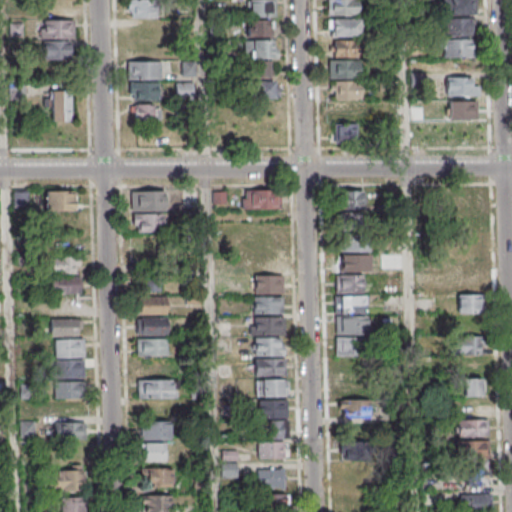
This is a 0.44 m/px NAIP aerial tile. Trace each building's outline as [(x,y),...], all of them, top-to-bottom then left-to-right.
[(130,0),(131,17),(157,17),(157,2),(143,2),(143,0),(130,0)] [(248,0),(274,0),(274,16),(249,16),(248,0)] [(326,0),(357,0),(357,15),(326,15),(326,0)] [(469,0),(470,14),(441,14),(441,0),(469,0)] [(471,34),(443,35),(442,18),(471,17),(471,34)] [(248,19),(270,18),(270,36),(248,36),(248,19)] [(331,18),(331,36),(358,36),(358,18),(331,18)] [(40,20),(74,20),(74,37),(40,38),(40,20)] [(442,57),(471,56),(470,38),(442,39),(442,57)] [(270,39),(270,58),(245,59),(244,39),(270,39)] [(332,40),(333,56),(355,56),(355,39),(332,40)] [(43,40),(69,40),(70,56),(43,57),(43,40)] [(328,59),(329,77),(359,77),(358,58),(328,59)] [(127,61),(159,60),(159,78),(127,79),(127,61)] [(194,75),(194,60),(180,60),(180,75),(194,75)] [(246,60),(268,60),(268,77),(246,77),(246,60)] [(446,96),(479,95),(479,85),(473,85),(473,77),(445,77),(446,96)] [(332,80),(332,98),(360,97),(359,79),(332,80)] [(274,99),(242,99),(242,81),(273,80),(274,99)] [(192,81),(174,81),(174,99),(192,99),(192,81)] [(132,100),(159,99),(158,82),(131,82),(132,100)] [(49,90),(50,120),(71,120),(71,89),(49,90)] [(332,101),(333,119),(361,118),(360,100),(332,101)] [(448,100),(476,100),(476,119),(447,119),(448,100)] [(133,104),(133,120),(155,119),(154,103),(133,104)] [(276,141),(276,121),(243,121),(243,141),(276,141)] [(357,123),(358,142),(332,143),(331,123),(357,123)] [(242,209),(279,209),(279,189),(242,189),(242,209)] [(164,190),(131,190),(131,210),(164,210),(164,190)] [(364,190),(337,190),(337,209),(364,209),(364,190)] [(459,190),(457,207),(480,210),(482,193),(459,190)] [(44,191),(44,211),(74,211),(74,191),(44,191)] [(365,212),(337,212),(337,228),(365,228),(365,212)] [(161,232),(161,213),(133,213),(133,232),(161,232)] [(79,253),(79,234),(51,234),(51,253),(79,253)] [(335,356),(367,355),(366,336),(367,336),(365,271),(368,271),(367,252),(369,252),(368,234),(338,235),(339,273),(333,273),(335,356)] [(50,273),(79,273),(79,256),(50,256),(50,273)] [(160,288),(160,269),(139,269),(139,288),(160,288)] [(54,378),(83,376),(82,360),(84,360),(83,336),(81,336),(81,316),(82,316),(80,274),(49,276),(50,296),(48,296),(49,316),(51,316),(54,378)] [(457,291),(479,291),(479,274),(457,274),(457,291)] [(282,293),(282,275),(258,275),(258,293),(282,293)] [(457,313),(480,313),(480,293),(457,293),(457,313)] [(137,296),(137,313),(166,313),(166,296),(137,296)] [(282,314),(282,296),(254,296),(254,314),(282,314)] [(167,334),(166,317),(135,317),(136,335),(167,334)] [(452,336),(452,354),(480,354),(480,336),(452,336)] [(136,356),(167,356),(167,338),(136,338),(136,356)] [(463,378),(463,396),(482,396),(482,378),(463,378)] [(172,397),(172,379),(137,379),(137,397),(172,397)] [(287,396),(287,379),(255,379),(255,396),(287,396)] [(342,379),(342,398),(340,398),(340,418),(368,418),(369,380),(342,379)] [(81,382),(53,382),(53,398),(81,398),(81,382)] [(283,401),(259,402),(260,419),(283,418),(283,401)] [(487,419),(454,419),(454,436),(487,436),(487,419)] [(169,421),(137,421),(137,439),(169,439),(169,421)] [(52,422),(52,438),(84,438),(84,422),(52,422)] [(257,460),(287,460),(287,441),(257,441),(257,460)] [(485,456),(485,441),(457,441),(457,456),(485,456)] [(166,461),(166,442),(142,442),(142,461),(166,461)] [(344,464),(375,464),(375,442),(344,442),(344,464)] [(82,444),(52,444),(52,461),(82,461),(82,444)] [(462,462),(462,485),(485,485),(485,462),(462,462)] [(57,466),(57,490),(82,490),(82,466),(57,466)] [(171,468),(145,468),(145,486),(171,486),(171,468)] [(283,469),(257,469),(257,489),(283,489),(283,469)] [(490,494),(458,494),(458,510),(490,510),(490,494)] [(170,511),(171,495),(143,495),(143,511),(170,511)] [(259,495),(259,511),(287,511),(287,495),(259,495)] [(61,496),(60,511),(83,511),(84,496),(61,496)]
